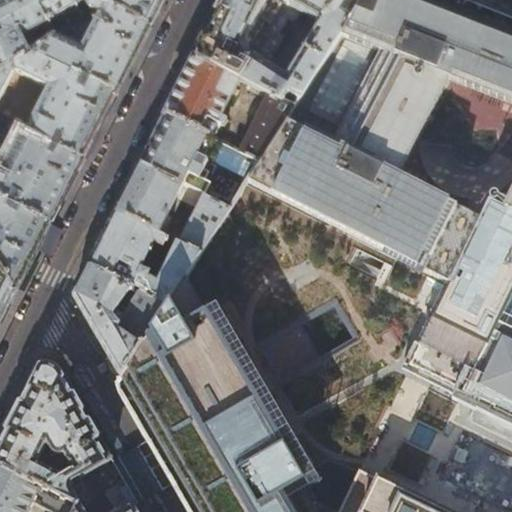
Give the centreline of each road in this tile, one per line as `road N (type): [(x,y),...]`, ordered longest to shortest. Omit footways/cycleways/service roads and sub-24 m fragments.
road 1 (residential): [(191,0),(42,298)]
road 2 (residential): [(168,511),(42,298)]
